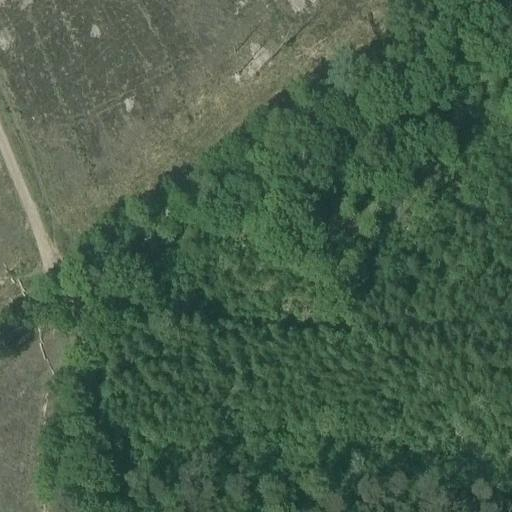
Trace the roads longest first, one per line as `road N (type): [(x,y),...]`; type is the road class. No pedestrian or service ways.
road 1 (track): [(126,316),(236,178),(374,124),(451,0)]
road 2 (track): [(87,327),(95,511)]
road 3 (track): [(0,140),(50,264)]
